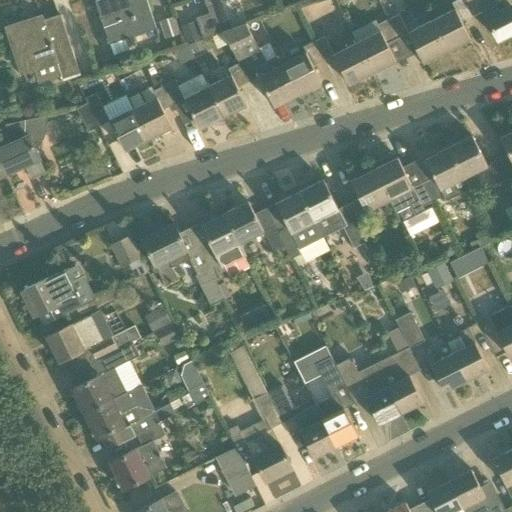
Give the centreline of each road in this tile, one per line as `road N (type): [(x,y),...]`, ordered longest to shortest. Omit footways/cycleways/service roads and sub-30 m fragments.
road 1 (residential): [(0,248),(150,185),(511,80)]
road 2 (residential): [(295,511),(511,404)]
road 3 (residential): [(78,511),(0,362)]
